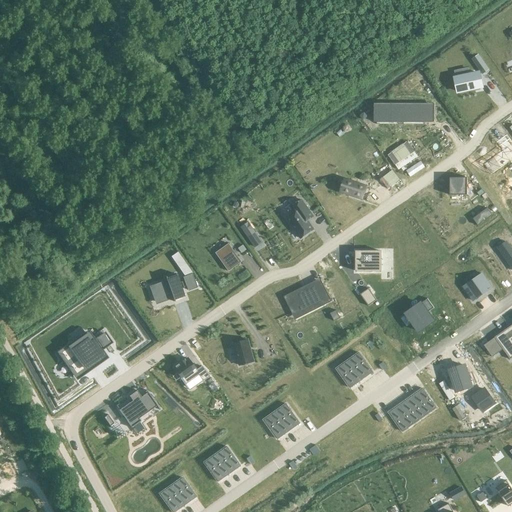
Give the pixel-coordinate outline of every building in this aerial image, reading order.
[(481,57),(474,62),(482,74),(489,69),(481,57)] [(479,73),(455,78),(458,92),(482,87),(479,73)] [(434,105),(374,105),(374,120),(375,120),(375,123),(424,123),(424,120),(434,120),(434,105)] [(511,142),(511,143),(483,164),(484,164),(487,162),(494,171),(491,174),(510,161),(511,164),(511,141),(507,135),(511,142)] [(467,177),(450,177),(450,195),(467,195),(467,177)] [(344,178),(340,192),(362,199),(367,186),(344,178)] [(302,200),(291,207),(295,212),(286,218),(300,238),(314,229),(307,220),(313,216),(302,200)] [(488,210),(473,220),(478,227),(493,217),(488,210)] [(255,247),(262,242),(248,222),(241,227),(255,247)] [(511,249),(506,241),(498,247),(511,267),(511,249)] [(229,244),(216,253),(229,271),(242,262),(229,244)] [(243,245),(238,248),(241,253),(246,250),(243,245)] [(381,251),(356,251),(356,271),(381,271),(381,251)] [(185,275),(192,272),(187,264),(180,269),(185,275)] [(482,273),(463,286),(473,301),(492,288),(482,273)] [(158,285),(152,287),(157,301),(163,299),(167,298),(172,296),(174,301),(175,301),(175,299),(184,296),(181,288),(183,287),(183,288),(184,287),(181,281),(181,282),(179,282),(177,274),(167,278),(166,276),(166,277),(167,282),(163,283),(158,285)] [(188,290),(197,287),(193,274),(183,277),(188,290)] [(300,288),(283,296),(292,313),(323,301),(325,305),(331,302),(335,309),(335,308),(322,282),(302,292),(300,288)] [(369,288),(360,294),(368,306),(377,300),(369,288)] [(428,298),(406,314),(418,331),(434,321),(428,312),(434,308),(428,298)] [(336,310),(330,313),(334,321),(340,318),(336,310)] [(511,324),(494,337),(510,360),(511,358),(511,324)] [(88,333),(60,353),(77,376),(87,369),(86,367),(97,359),(98,361),(105,356),(100,350),(111,342),(104,333),(94,341),(88,333)] [(248,340),(234,344),(239,365),(254,361),(248,340)] [(488,342),(484,345),(491,355),(495,352),(488,342)] [(360,353),(354,357),(367,376),(373,372),(360,353)] [(354,357),(348,361),(362,380),(367,376),(354,357)] [(180,363),(173,368),(185,384),(198,375),(202,380),(209,376),(202,366),(196,370),(187,358),(184,360),(179,363),(180,363)] [(348,361),(343,365),(356,384),(362,380),(348,361)] [(343,365),(337,369),(350,388),(356,384),(343,365)] [(464,365),(450,370),(456,391),(471,386),(464,365)] [(423,388),(418,392),(431,412),(437,407),(423,388)] [(484,390),(473,397),(482,410),(493,403),(484,390)] [(131,401),(118,410),(130,428),(139,422),(137,419),(156,406),(147,392),(140,397),(135,391),(128,396),(131,401)] [(418,392),(412,396),(425,416),(431,412),(418,392)] [(412,396),(406,400),(420,420),(425,416),(412,396)] [(406,400),(400,404),(414,424),(420,420),(406,400)] [(287,404),(281,408),(295,427),(300,423),(287,404)] [(400,404),(395,409),(408,428),(414,424),(400,404)] [(281,408),(276,412),(289,431),(295,427),(281,408)] [(395,409),(389,413),(402,432),(408,428),(395,409)] [(276,412),(270,416),(283,435),(289,431),(276,412)] [(104,418),(104,419),(109,426),(113,424),(106,415),(105,416),(104,416),(104,417),(104,418)] [(270,416),(264,420),(278,439),(283,435),(270,416)] [(316,445),(309,449),(314,456),(320,451),(316,445)] [(227,446),(221,450),(234,470),(240,466),(227,446)] [(221,450),(215,454),(229,474),(234,470),(221,450)] [(215,454),(210,459),(223,478),(229,474),(215,454)] [(210,459),(204,463),(217,482),(223,478),(210,459)] [(183,478),(177,482),(190,501),(196,497),(183,478)] [(496,488),(509,506),(511,503),(511,488),(506,480),(496,488)] [(177,482),(171,486),(185,505),(190,501),(177,482)] [(171,486),(165,490),(179,509),(185,505),(171,486)] [(461,487),(450,493),(455,501),(465,495),(461,487)] [(165,490),(160,494),(172,511),(174,511),(179,509),(165,490)] [(481,503),(487,498),(483,492),(477,497),(481,503)]
